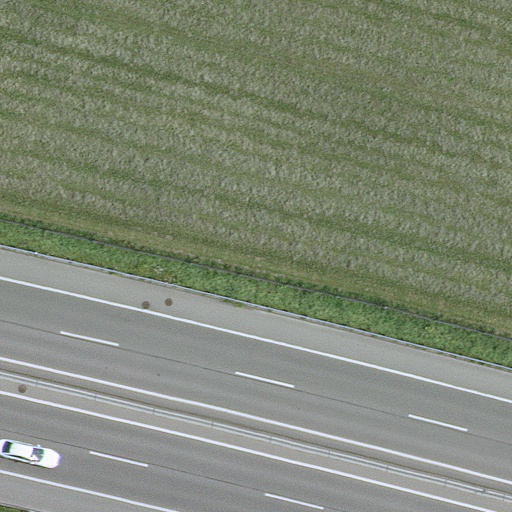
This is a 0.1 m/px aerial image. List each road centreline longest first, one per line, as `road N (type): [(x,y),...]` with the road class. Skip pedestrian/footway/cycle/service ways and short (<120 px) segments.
road 1 (motorway): [(511,443),(0,322)]
road 2 (motorway): [(0,436),(305,511)]
